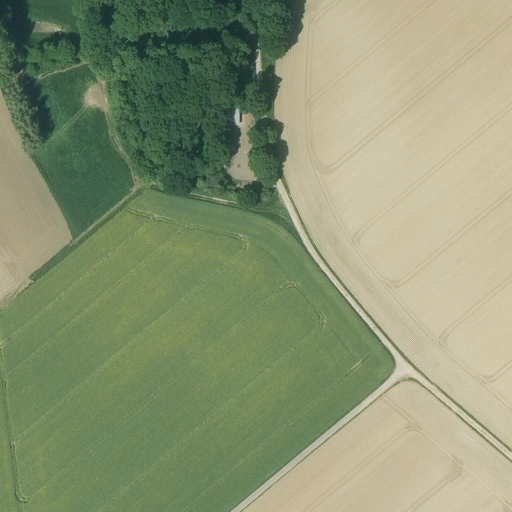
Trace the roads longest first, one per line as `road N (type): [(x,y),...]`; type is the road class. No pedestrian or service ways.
road 1 (track): [(263,0),(263,131),(302,234),(414,374),(511,457)]
road 2 (track): [(0,309),(146,187),(269,211),(302,234)]
road 3 (track): [(250,511),(414,374)]
road 4 (track): [(151,187),(117,144),(90,0)]
